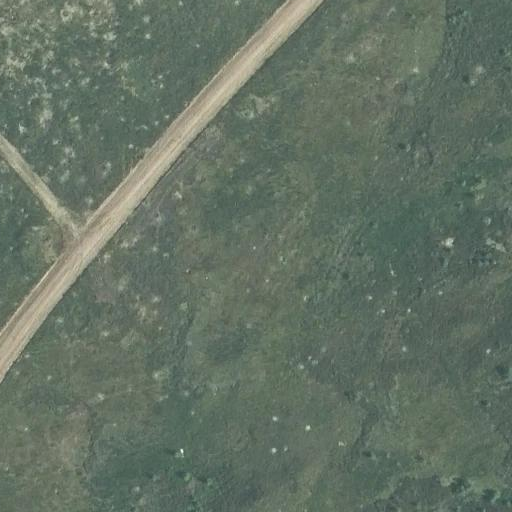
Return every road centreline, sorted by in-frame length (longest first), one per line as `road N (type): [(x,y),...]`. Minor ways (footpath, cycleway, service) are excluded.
road 1 (track): [(88,249),(308,0)]
road 2 (track): [(0,360),(88,249),(0,147)]
